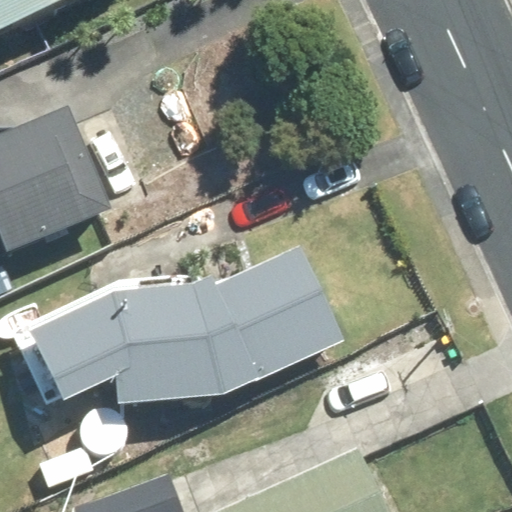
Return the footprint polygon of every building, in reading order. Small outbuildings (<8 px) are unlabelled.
[(0,0),(0,62),(5,73),(144,5),(141,0),(0,0)] [(0,268),(6,266),(13,282),(113,240),(71,142),(0,171),(0,268)] [(124,298),(13,354),(50,429),(60,423),(69,442),(124,414),(125,439),(227,428),(346,360),(305,266),(212,313),(202,289),(124,298)] [(380,511),(358,467),(268,511),(380,511)] [(176,511),(167,489),(105,511),(176,511)]
